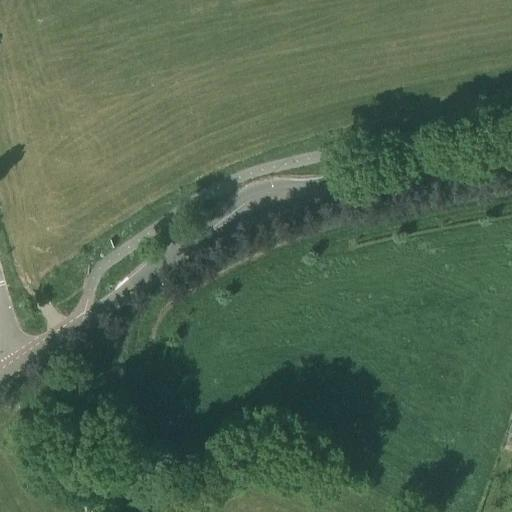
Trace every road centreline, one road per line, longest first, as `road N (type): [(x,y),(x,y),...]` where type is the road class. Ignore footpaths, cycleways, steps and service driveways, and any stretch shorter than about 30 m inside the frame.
road 1 (tertiary): [(19,364),(214,228)]
road 2 (tertiary): [(333,189),(511,152)]
road 3 (tertiary): [(333,189),(258,188),(214,228)]
road 4 (tertiary): [(214,228),(333,189)]
